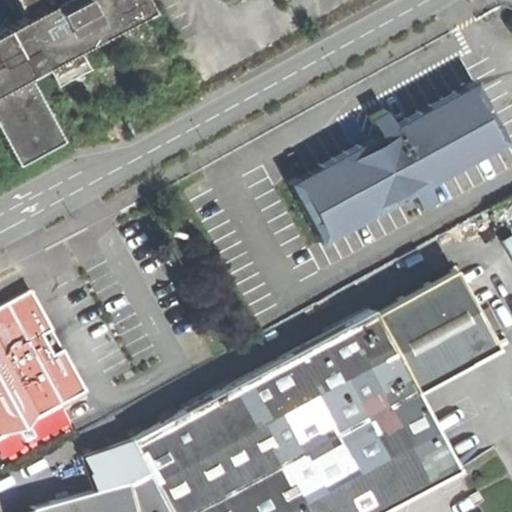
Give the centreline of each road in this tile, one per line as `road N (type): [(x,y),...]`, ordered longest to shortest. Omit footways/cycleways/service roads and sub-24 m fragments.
road 1 (unclassified): [(175,139),(432,0)]
road 2 (unclassified): [(175,139),(0,226)]
